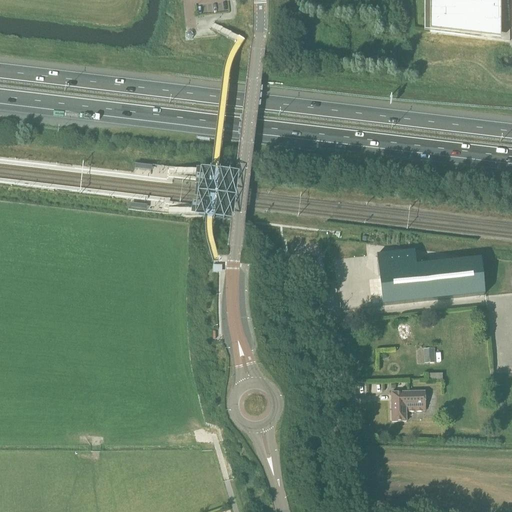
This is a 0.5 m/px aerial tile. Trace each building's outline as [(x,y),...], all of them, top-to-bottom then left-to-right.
[(459,0),(459,1),(425,2),(425,33),(500,40),(500,1),(490,1),(490,0),(459,0)] [(196,178),(197,171),(186,170),(186,176),(196,178)] [(191,217),(192,211),(181,209),(181,216),(191,217)] [(415,251),(377,255),(379,276),(381,276),(384,303),(382,303),(382,306),(485,295),(481,259),(419,265),(418,258),(416,259),(415,251)] [(424,365),(435,364),(434,349),(423,350),(424,365)] [(414,413),(414,412),(417,412),(417,413),(422,412),(425,412),(425,393),(392,394),(392,423),(407,423),(407,412),(409,412),(409,413),(414,413)]
